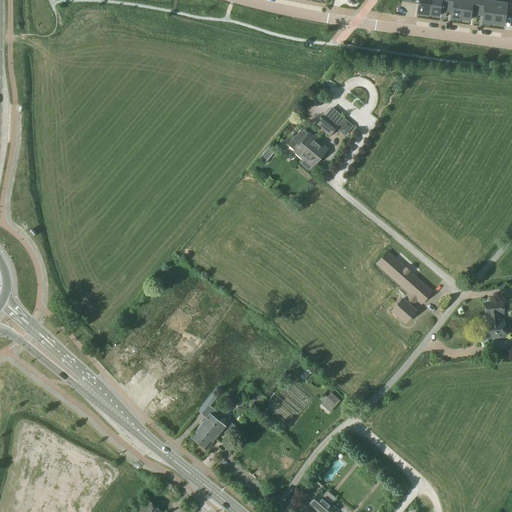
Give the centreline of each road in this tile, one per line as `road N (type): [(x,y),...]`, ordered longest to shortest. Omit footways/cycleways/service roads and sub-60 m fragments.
road 1 (unclassified): [(274,511),(310,459),(390,383),(511,236)]
road 2 (residential): [(511,44),(247,0)]
road 3 (secondary): [(0,329),(136,430)]
road 4 (secondary): [(238,511),(136,430)]
